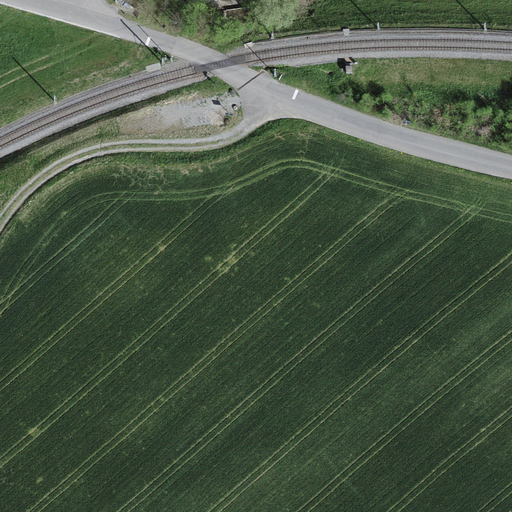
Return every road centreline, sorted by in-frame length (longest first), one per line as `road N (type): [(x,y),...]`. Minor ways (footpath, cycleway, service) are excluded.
road 1 (unclassified): [(27,0),(170,43),(379,132),(511,167)]
road 2 (track): [(282,97),(235,134),(74,158),(43,174),(0,223)]
